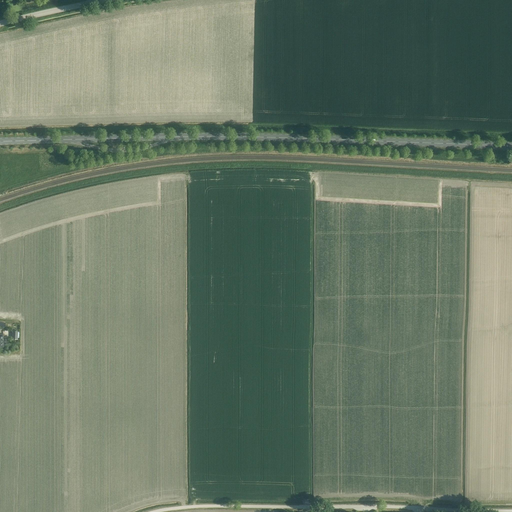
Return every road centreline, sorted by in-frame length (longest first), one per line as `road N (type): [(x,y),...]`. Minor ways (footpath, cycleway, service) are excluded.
road 1 (primary): [(0,141),(215,136),(511,146)]
road 2 (unclassified): [(511,511),(155,511)]
